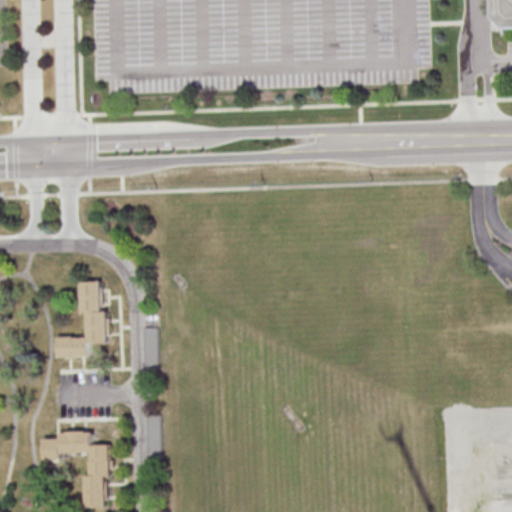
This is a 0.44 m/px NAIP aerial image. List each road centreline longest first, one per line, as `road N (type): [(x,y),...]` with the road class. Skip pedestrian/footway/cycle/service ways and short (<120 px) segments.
road 1 (residential): [(145,511),(141,361),(127,271),(98,244),(34,241)]
road 2 (secondary): [(125,163),(303,156),(316,144)]
road 3 (residential): [(29,0),(33,142)]
road 4 (residential): [(70,141),(65,0)]
road 5 (secondary): [(316,144),(302,133),(187,137)]
